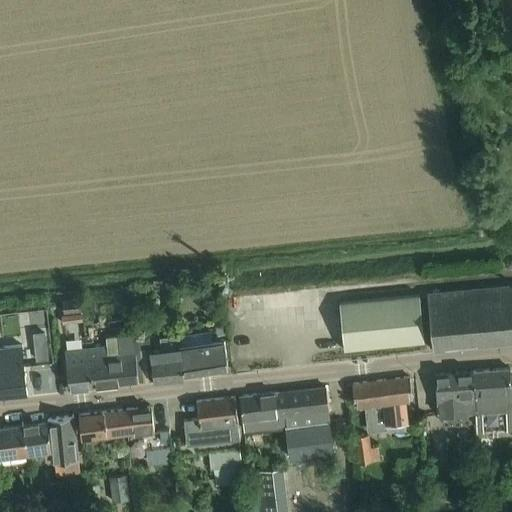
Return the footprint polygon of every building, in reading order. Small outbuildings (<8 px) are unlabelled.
[(433,350),(511,342),(511,283),(427,292),(433,350)] [(345,350),(425,343),(421,294),(340,301),(345,350)] [(64,313),(83,312),(81,299),(63,301),(64,313)] [(62,315),(63,324),(84,321),(83,313),(62,315)] [(187,318),(176,319),(178,331),(188,329),(187,318)] [(134,351),(134,337),(133,332),(118,334),(120,344),(109,346),(109,344),(86,347),(90,387),(138,381),(134,351)] [(183,376),(180,345),(150,349),(149,336),(134,337),(134,351),(138,381),(183,376)] [(180,345),(183,376),(229,371),(224,339),(180,345)] [(0,396),(29,394),(27,379),(23,344),(0,346),(0,396)] [(48,346),(35,347),(37,361),(49,360),(48,346)] [(69,390),(90,387),(86,347),(65,349),(69,390)] [(474,370),(477,422),(478,433),(511,430),(511,403),(510,368),(474,370)] [(462,426),(477,422),(474,370),(435,373),(438,414),(439,423),(448,426),(453,427),(462,426)] [(382,379),(380,379),(382,401),(384,417),(385,422),(385,424),(386,430),(389,429),(389,428),(405,427),(405,430),(410,429),(409,421),(408,417),(406,399),(412,399),(410,376),(382,379)] [(334,452),(328,402),(326,386),(240,396),(242,417),(244,433),(286,428),(290,457),(334,452)] [(242,465),(240,449),(241,448),(238,417),(235,396),(197,401),(198,415),(184,417),(187,444),(181,445),(182,454),(209,451),(211,469),(242,465)] [(115,410),(118,432),(134,430),(134,434),(154,432),(151,405),(115,410)] [(82,437),(118,432),(115,410),(79,414),(82,437)] [(48,422),(52,460),(56,459),(58,475),(80,473),(74,417),(49,420),(49,422),(48,422)] [(47,460),(52,460),(48,422),(27,425),(29,450),(45,448),(47,460)] [(0,454),(29,450),(27,425),(0,428),(0,454)] [(358,463),(374,461),(370,434),(355,436),(358,463)] [(255,511),(288,511),(284,467),(251,470),(255,511)] [(128,475),(110,477),(114,501),(131,499),(128,475)] [(101,483),(87,485),(89,503),(103,502),(101,483)]
